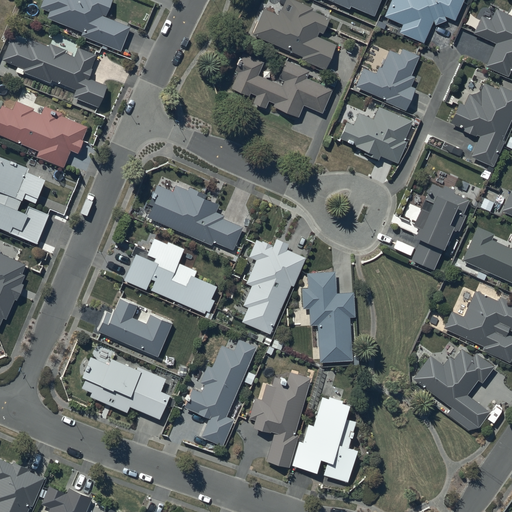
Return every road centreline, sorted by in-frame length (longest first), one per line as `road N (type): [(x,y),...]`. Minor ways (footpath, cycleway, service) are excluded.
road 1 (residential): [(14,413),(137,116)]
road 2 (residential): [(14,413),(282,511)]
road 3 (residential): [(137,116),(365,214)]
road 4 (residential): [(137,116),(192,0)]
